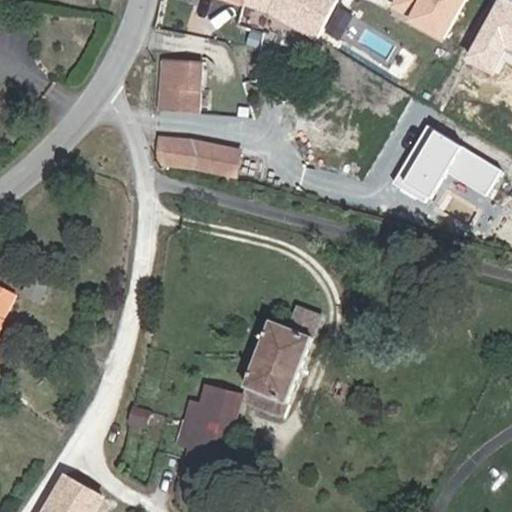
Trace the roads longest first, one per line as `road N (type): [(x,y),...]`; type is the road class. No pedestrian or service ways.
road 1 (unknown): [(98,95),(135,146),(146,189),(146,248),(129,324),(34,511)]
road 2 (unclassified): [(0,191),(53,149),(109,82),(143,0)]
